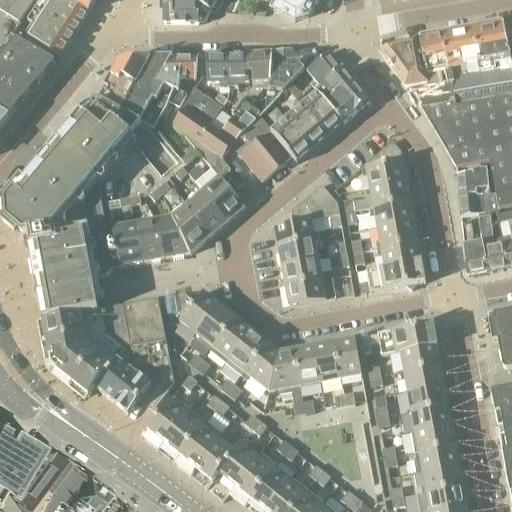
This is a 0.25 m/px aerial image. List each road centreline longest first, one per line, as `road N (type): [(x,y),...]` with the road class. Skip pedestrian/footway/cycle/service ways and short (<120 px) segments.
road 1 (residential): [(390,106),(243,234),(235,250),(241,292),(285,327),(453,296)]
road 2 (tertiary): [(186,511),(43,405),(0,353)]
road 3 (residential): [(116,29),(161,40),(353,31)]
road 4 (residential): [(493,511),(453,296)]
road 5 (residential): [(453,296),(427,158),(390,106)]
road 6 (residential): [(0,161),(116,29)]
road 7 (residential): [(353,31),(511,0)]
